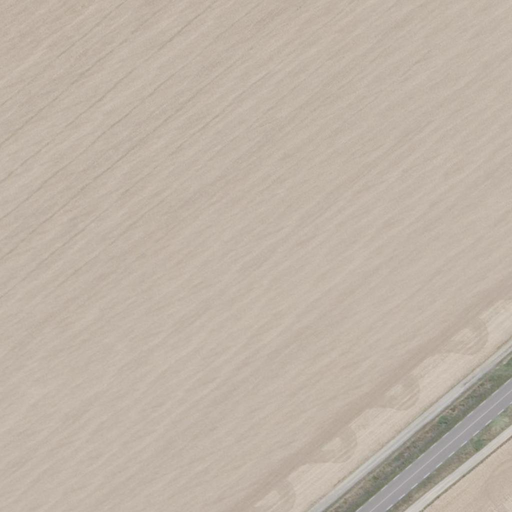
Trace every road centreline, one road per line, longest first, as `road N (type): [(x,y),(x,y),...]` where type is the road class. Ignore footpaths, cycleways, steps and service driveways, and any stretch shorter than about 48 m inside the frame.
road 1 (track): [(511,346),(317,511)]
road 2 (primary): [(511,393),(372,511)]
road 3 (track): [(511,432),(416,511)]
